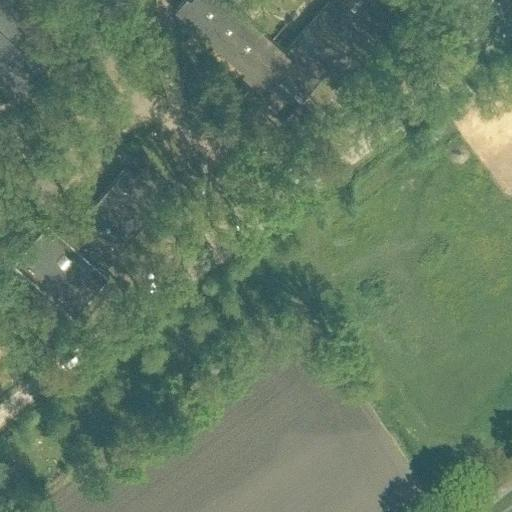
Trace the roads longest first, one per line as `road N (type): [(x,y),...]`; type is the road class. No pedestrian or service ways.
road 1 (unclassified): [(0,410),(430,94),(457,64),(478,0)]
road 2 (unknown): [(67,0),(124,95),(154,112),(84,186),(0,209)]
